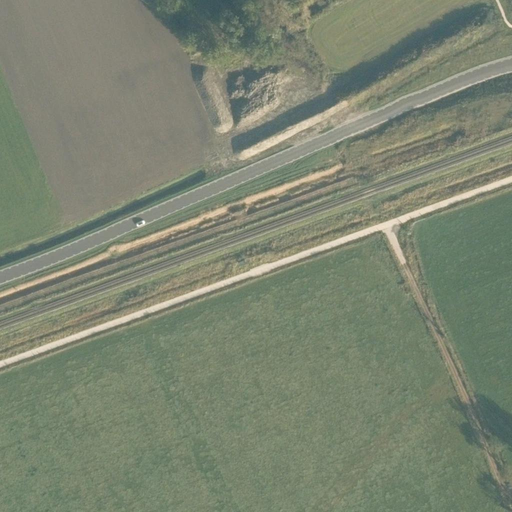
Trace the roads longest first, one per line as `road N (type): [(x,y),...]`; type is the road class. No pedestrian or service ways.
road 1 (secondary): [(511,62),(0,275)]
road 2 (track): [(255,0),(302,58),(322,99)]
